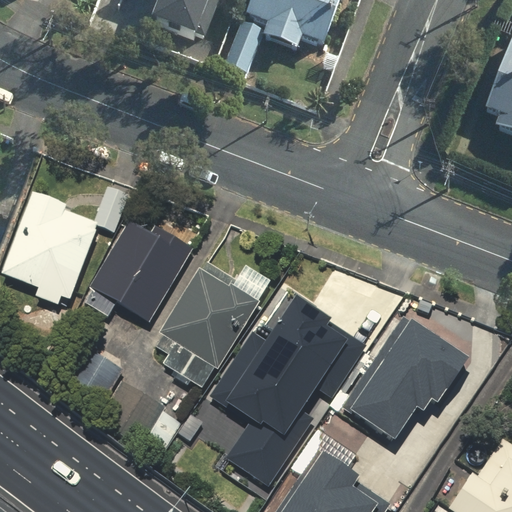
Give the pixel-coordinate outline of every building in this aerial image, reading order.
[(158,0),(144,37),(188,55),(191,47),(200,51),(220,0),(158,0)] [(339,0),(252,0),(221,75),(242,83),(256,48),(293,65),(300,50),(315,57),(339,0)] [(511,46),(507,44),(479,117),(492,122),(487,137),(511,146),(511,46)] [(91,231),(23,206),(0,269),(0,283),(63,307),(91,231)] [(186,257),(153,238),(148,247),(121,231),(83,297),(143,331),(186,257)] [(188,282),(156,340),(172,348),(158,372),(196,393),(208,372),(214,375),(250,303),(205,281),(201,289),(188,282)] [(248,359),(238,353),(215,389),(285,434),(346,336),(276,292),(251,332),(261,338),(248,359)] [(470,362),(405,322),(349,411),(392,438),(470,362)] [(117,375),(82,353),(60,388),(95,410),(117,375)] [(159,413),(115,385),(91,425),(135,452),(159,413)] [(231,408),(211,393),(189,422),(209,437),(231,408)] [(272,452),(247,435),(230,460),(254,477),(272,452)] [(511,511),(511,452),(493,440),(467,483),(461,479),(439,511),(511,511)] [(375,511),(380,507),(311,458),(271,511),(375,511)]
